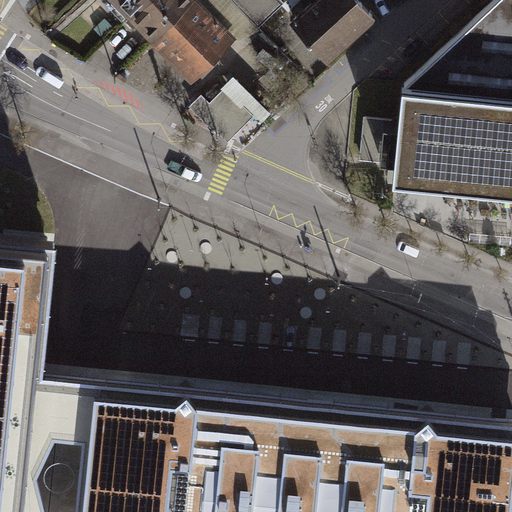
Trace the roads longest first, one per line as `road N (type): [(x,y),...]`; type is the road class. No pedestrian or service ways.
road 1 (tertiary): [(260,194),(511,297)]
road 2 (residential): [(260,194),(279,148),(434,0)]
road 3 (tertiary): [(133,140),(0,78)]
road 4 (tertiary): [(133,140),(260,194)]
